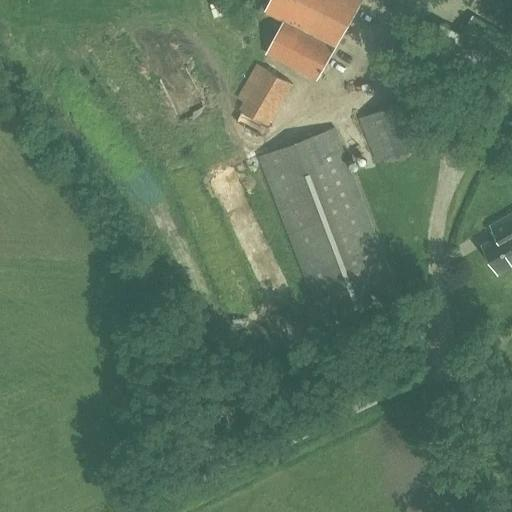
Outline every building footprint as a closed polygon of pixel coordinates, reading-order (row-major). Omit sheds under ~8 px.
[(317,79),(362,0),(271,0),(266,10),(285,20),(268,53),(317,79)] [(510,0),(470,0),(501,17),(510,0)] [(489,101),(511,61),(511,35),(474,14),(463,33),(441,21),(420,62),(451,80),(489,101)] [(270,125),(294,82),(264,65),(259,76),(252,71),(238,95),(245,100),(241,108),(270,125)] [(440,136),(421,92),(363,117),(381,161),(440,136)] [(152,126),(170,159),(187,149),(170,117),(152,126)] [(395,283),(335,126),(260,155),(320,311),(395,283)] [(511,221),(511,229),(484,245),(498,271),(511,263),(511,214),(509,216),(511,221)] [(472,481),(489,462),(479,454),(462,441),(446,459),(472,481)]
